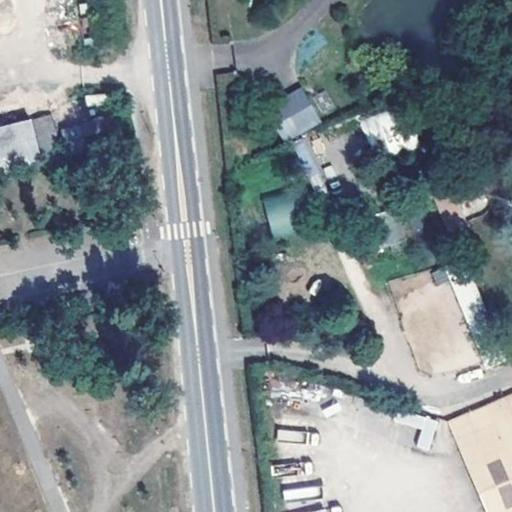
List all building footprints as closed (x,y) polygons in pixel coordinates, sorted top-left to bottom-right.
[(89,19),(0,26),(0,38),(6,106),(96,98),(89,19)] [(304,87),(268,104),(284,140),(321,123),(304,87)] [(418,146),(413,130),(400,134),(392,110),(361,120),(375,160),(418,146)] [(49,113),(0,126),(0,168),(60,153),(49,113)] [(501,164),(487,168),(495,195),(509,191),(501,164)] [(495,195),(487,168),(443,181),(456,226),(468,224),(463,204),(495,195)] [(294,191),(264,196),(271,238),(300,234),(294,191)] [(454,265),(432,271),(436,284),(453,279),(463,316),(483,310),(472,274),(458,278),(454,265)] [(511,391),(464,412),(471,428),(511,410),(511,391)] [(511,410),(471,428),(464,412),(447,419),(487,511),(503,511),(511,508),(511,410)]
